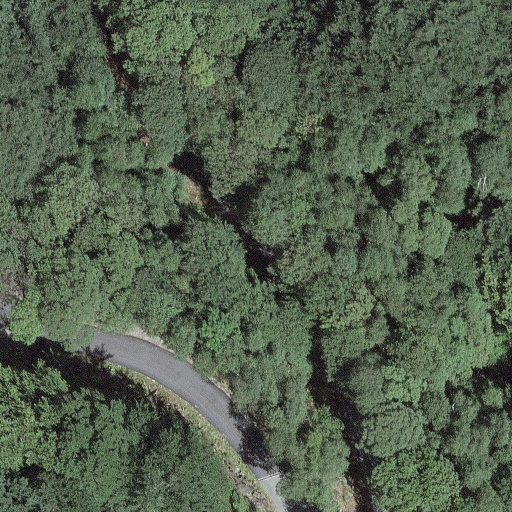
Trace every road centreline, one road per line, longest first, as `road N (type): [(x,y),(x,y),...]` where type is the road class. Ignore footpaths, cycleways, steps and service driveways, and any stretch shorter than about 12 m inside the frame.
road 1 (track): [(389,511),(332,328),(176,131),(103,0)]
road 2 (track): [(0,313),(45,330),(132,339),(216,384),(273,511)]
